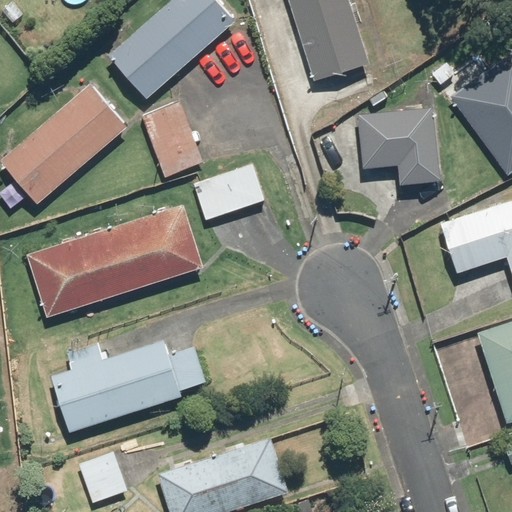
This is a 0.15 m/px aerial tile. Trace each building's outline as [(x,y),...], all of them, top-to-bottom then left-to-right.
[(219,0),(167,0),(107,55),(148,100),(237,19),(219,0)] [(349,0),(284,0),(310,82),(370,64),(349,0)] [(511,50),(449,95),(505,174),(511,168),(511,50)] [(90,83),(0,159),(0,161),(37,205),(128,128),(90,83)] [(180,97),(138,113),(164,180),(206,164),(180,97)] [(438,181),(433,107),(356,113),(360,168),(398,165),(399,184),(438,181)] [(192,182),(203,219),(267,200),(256,163),(192,182)] [(511,199),(439,223),(455,274),(506,258),(511,277),(511,199)] [(182,203),(25,253),(46,317),(203,267),(182,203)] [(511,320),(473,334),(504,427),(511,424),(511,320)] [(66,355),(70,369),(47,376),(66,434),(182,397),(180,391),(206,382),(195,347),(170,355),(165,338),(102,359),(98,345),(66,355)] [(269,435),(155,473),(167,511),(215,511),(287,489),(269,435)] [(511,440),(501,444),(509,469),(511,468),(511,440)] [(108,447),(74,463),(92,503),(127,487),(108,447)] [(315,511),(311,496),(286,503),(288,511),(315,511)]
